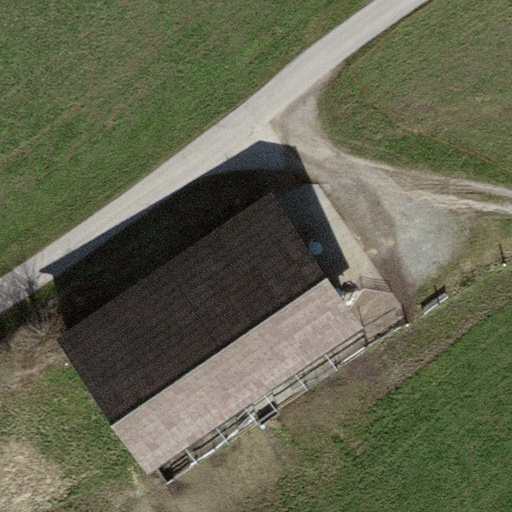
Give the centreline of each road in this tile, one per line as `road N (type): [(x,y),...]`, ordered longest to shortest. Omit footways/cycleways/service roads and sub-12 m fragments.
road 1 (unclassified): [(405,0),(361,24),(250,125),(0,299)]
road 2 (track): [(250,125),(511,193)]
